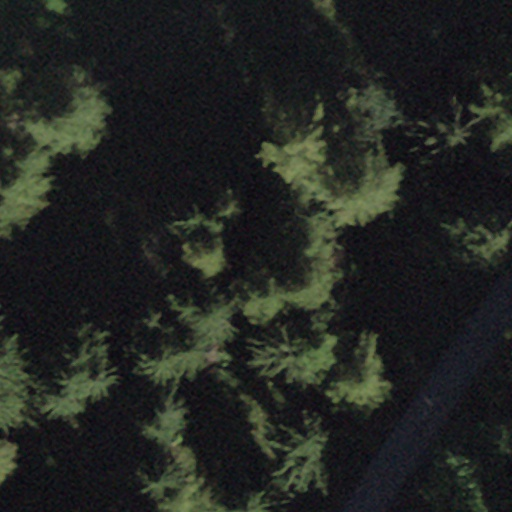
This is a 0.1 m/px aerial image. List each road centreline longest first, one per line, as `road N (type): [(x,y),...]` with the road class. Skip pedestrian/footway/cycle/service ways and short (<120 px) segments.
road 1 (track): [(314,0),(250,34),(189,44),(46,102),(0,147)]
road 2 (unclassified): [(511,333),(384,511)]
